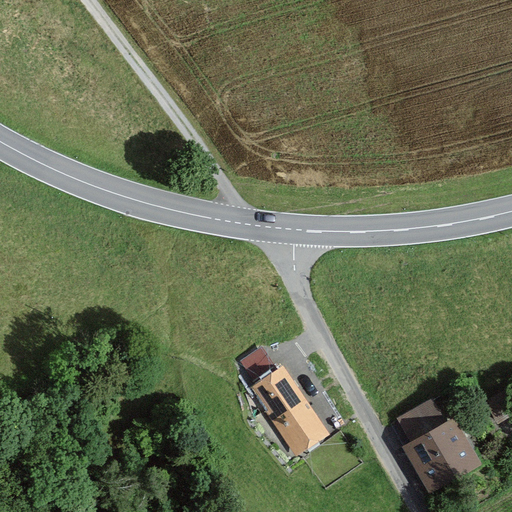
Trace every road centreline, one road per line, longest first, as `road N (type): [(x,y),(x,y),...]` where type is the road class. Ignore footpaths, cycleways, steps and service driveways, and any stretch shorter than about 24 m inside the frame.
road 1 (unclassified): [(419,511),(305,304),(294,230)]
road 2 (secondary): [(0,141),(152,205),(294,230)]
road 3 (track): [(89,0),(213,166),(227,190),(230,221)]
road 4 (secondary): [(511,211),(402,229),(294,230)]
